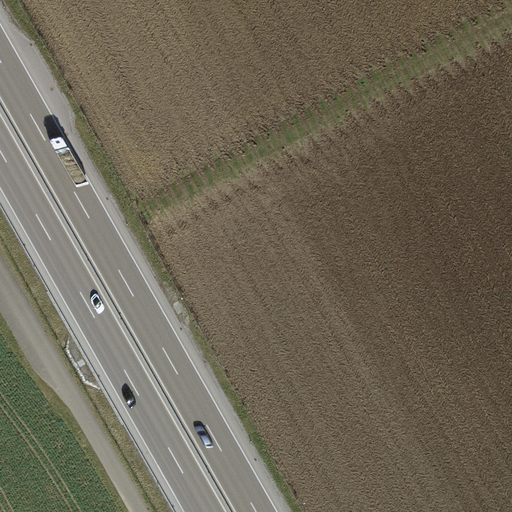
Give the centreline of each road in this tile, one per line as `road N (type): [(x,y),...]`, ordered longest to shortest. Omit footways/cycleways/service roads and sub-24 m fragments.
road 1 (motorway): [(258,511),(0,55)]
road 2 (motorway): [(0,150),(205,511)]
road 3 (track): [(511,22),(159,208)]
